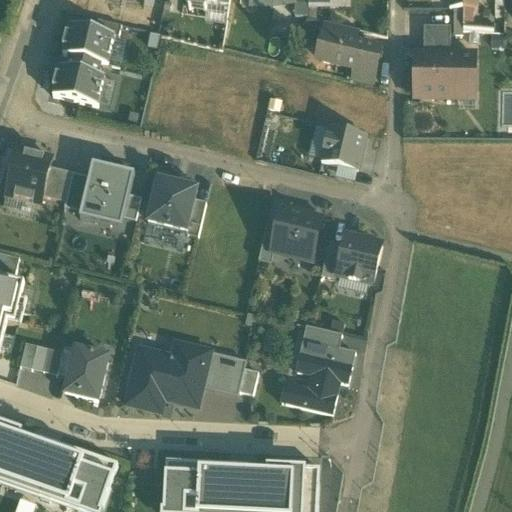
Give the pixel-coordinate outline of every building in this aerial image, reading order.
[(230,0),(217,0),(217,6),(229,8),(230,0)] [(463,0),(449,0),(450,12),(463,12),(463,0)] [(463,0),(463,12),(470,12),(477,12),(476,0),(463,0)] [(122,29),(98,24),(96,35),(115,40),(119,41),(122,29)] [(351,32),(323,26),(320,38),(348,45),(351,32)] [(96,35),(70,29),(68,37),(66,37),(63,50),(65,51),(63,59),(71,61),(100,68),(108,69),(115,40),(96,35)] [(450,31),(424,30),(423,58),(450,58),(450,31)] [(348,45),(320,38),(318,44),(323,45),(319,64),(374,78),(378,60),(373,59),(375,52),(348,45)] [(423,58),(415,58),(415,92),(419,92),(419,102),(458,103),(458,94),(475,95),(475,59),(450,58),(423,58)] [(100,68),(71,61),(70,63),(68,72),(60,70),(58,79),(56,78),(53,92),(55,92),(53,100),(98,111),(105,81),(97,79),(100,68)] [(358,175),(366,139),(330,131),(322,166),(358,175)] [(53,163),(18,155),(7,201),(41,209),(44,201),(50,172),(53,163)] [(82,216),(80,223),(104,229),(122,233),(125,223),(130,200),(135,179),(99,170),(93,168),(90,181),(82,216)] [(74,177),(50,172),(44,201),(67,206),(74,177)] [(67,206),(65,212),(82,216),(90,181),(74,177),(67,206)] [(198,194),(159,185),(148,227),(187,236),(195,203),(198,194)] [(130,200),(125,223),(136,226),(142,202),(130,200)] [(207,206),(195,203),(187,236),(187,239),(198,241),(207,206)] [(314,258),(322,223),(301,218),(300,221),(283,217),(279,233),(273,257),(274,257),(296,262),(298,254),(314,258)] [(273,257),(279,233),(267,230),(258,265),(272,268),(274,257),(273,257)] [(382,250),(348,243),(345,254),(339,284),(373,291),(382,250)] [(339,284),(345,254),(329,250),(322,284),(338,287),(339,284)] [(298,254),(296,262),(312,266),(314,258),(298,254)] [(20,262),(0,257),(0,269),(17,274),(20,262)] [(17,274),(0,269),(0,281),(14,285),(17,274)] [(0,281),(0,362),(9,326),(16,328),(25,287),(14,285),(0,281)] [(341,388),(350,390),(358,356),(340,352),(343,339),(307,331),(297,376),(312,380),(309,395),(286,389),(282,408),(333,420),(341,388)] [(38,351),(26,348),(20,371),(32,374),(38,351)] [(140,356),(127,410),(162,418),(165,404),(197,412),(202,392),(210,358),(176,349),(173,364),(140,356)] [(49,353),(38,351),(32,374),(44,377),(49,353)] [(70,382),(76,354),(64,351),(63,357),(57,379),(70,382)] [(63,357),(49,353),(44,377),(57,380),(57,379),(63,357)] [(109,362),(76,354),(70,382),(66,399),(98,407),(109,362)] [(248,367),(210,358),(202,392),(239,401),(240,397),(246,373),(248,367)] [(253,400),(258,376),(246,373),(240,397),(253,400)] [(0,487),(70,511),(102,511),(118,469),(58,448),(56,453),(22,441),(24,436),(8,430),(6,436),(0,434),(0,487)] [(228,468),(167,466),(165,511),(319,511),(321,472),(316,472),(315,486),(304,485),(304,478),(282,477),(282,471),(267,470),(267,476),(228,474),(228,468)]
